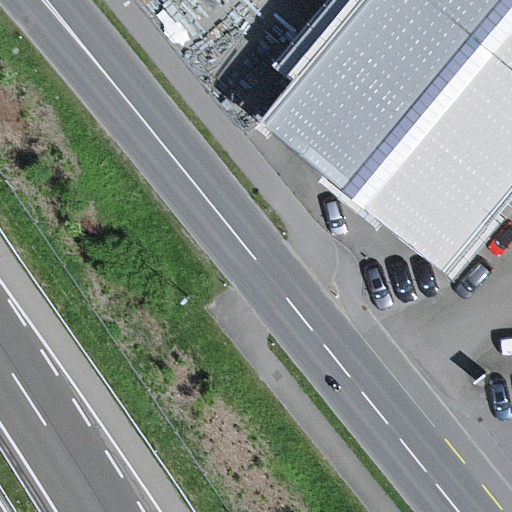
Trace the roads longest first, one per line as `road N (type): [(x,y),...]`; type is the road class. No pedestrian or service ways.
road 1 (primary): [(77,0),(463,511)]
road 2 (motorway): [(91,511),(0,369)]
